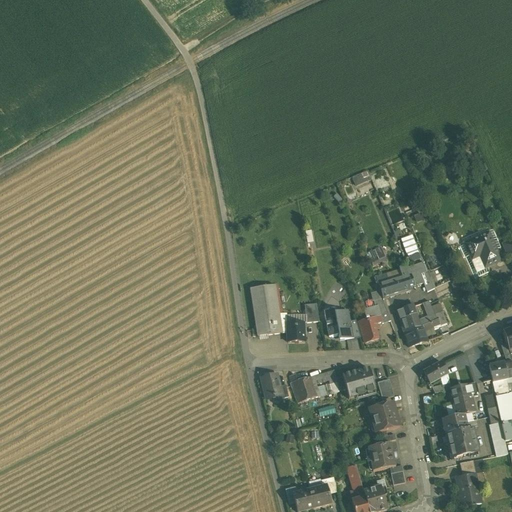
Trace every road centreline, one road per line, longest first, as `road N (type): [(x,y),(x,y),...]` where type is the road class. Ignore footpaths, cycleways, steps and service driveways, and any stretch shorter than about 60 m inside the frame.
road 1 (track): [(143,0),(195,77),(248,364),(287,511)]
road 2 (residential): [(248,364),(389,359),(408,373)]
road 3 (residential): [(422,509),(429,490),(408,373)]
